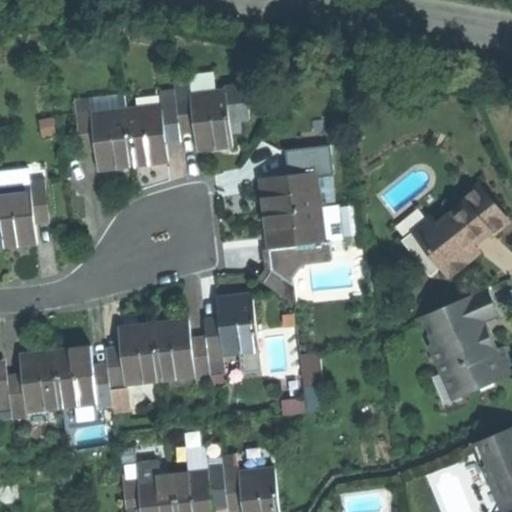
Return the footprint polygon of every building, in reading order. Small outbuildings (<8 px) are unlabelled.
[(241,122),(251,121),(246,86),(226,89),(227,91),(231,124),(241,122)] [(175,92),(176,99),(180,126),(195,124),(191,96),(190,90),(175,92)] [(227,91),(191,96),(195,124),(199,153),(218,150),(234,148),(232,134),(231,124),(227,91)] [(164,135),(181,133),(180,126),(176,99),(160,101),(160,107),(164,135)] [(168,161),(164,135),(160,107),(127,111),(134,166),(153,163),(168,161)] [(82,146),(96,144),(93,116),(92,108),(77,110),(82,146)] [(127,111),(93,116),(96,144),(100,171),(118,168),(134,166),(127,111)] [(232,134),(243,133),(241,122),(231,124),(232,134)] [(325,172),(323,157),(288,161),(290,177),(320,173),(325,172)] [(0,174),(0,192),(32,189),(31,183),(30,171),(0,174)] [(320,173),(323,205),(338,203),(335,176),(331,172),(325,172),(320,173)] [(320,173),(290,177),(261,180),(264,200),(266,215),(324,208),(323,205),(320,173)] [(31,183),(32,189),(35,217),(50,215),(46,181),(31,183)] [(460,199),(464,204),(488,233),(492,238),(508,224),(476,185),(460,199)] [(38,245),(35,217),(32,189),(0,192),(0,232),(2,249),(19,247),(38,245)] [(328,243),(324,208),(266,215),(268,238),(270,250),(272,271),(263,285),(294,306),(297,306),(294,280),(305,265),(336,262),(333,242),(328,243)] [(448,277),(465,264),(459,256),(472,246),(448,217),(433,229),(428,222),(401,244),(429,279),(441,269),(448,277)] [(478,253),(472,246),(459,256),(465,264),(471,259),(478,253)] [(500,349),(494,352),(482,324),(498,317),(486,290),(481,292),(424,316),(435,344),(428,347),(441,378),(448,375),(458,397),(511,375),(505,362),(500,349)] [(235,300),(217,302),(220,329),(224,357),(240,355),(259,353),(253,298),(235,300)] [(196,379),(192,350),(189,323),(174,325),(154,327),(161,383),(196,379)] [(138,329),(119,331),(123,359),(126,387),(161,383),(154,327),(138,329)] [(206,331),(208,349),(210,364),(224,362),(224,357),(220,329),(206,331)] [(73,351),(57,353),(64,410),(98,407),(95,378),(91,349),(73,351)] [(196,385),(212,383),(211,376),(210,364),(208,349),(192,350),(196,379),(196,385)] [(40,355),(19,357),(23,387),(26,415),(64,410),(57,353),(40,355)] [(259,353),(240,355),(243,374),(262,372),(259,353)] [(127,393),(126,387),(123,359),(109,360),(111,376),(113,394),(127,393)] [(224,362),(210,364),(211,376),(226,375),(224,362)] [(8,373),(0,373),(0,408),(12,407),(10,389),(8,373)] [(450,400),(458,397),(448,375),(441,378),(450,400)] [(98,410),(115,408),(113,394),(111,376),(95,378),(98,407),(98,410)] [(23,387),(10,389),(12,407),(14,422),(27,420),(26,415),(23,387)] [(305,404),(286,407),(287,417),(307,415),(305,404)] [(511,511),(511,429),(475,446),(492,485),(499,482),(511,511)] [(139,466),(141,481),(163,478),(161,464),(139,466)] [(213,504),(229,502),(226,470),(225,466),(209,468),(210,473),(213,504)] [(240,469),(226,470),(229,502),(230,506),(244,504),(241,475),(240,469)] [(280,511),(276,471),(241,475),(244,504),(245,511),(280,511)] [(210,473),(175,477),(179,511),(214,511),(213,504),(210,473)] [(163,478),(141,481),(144,508),(144,511),(179,511),(175,477),(163,478)] [(141,481),(126,482),(129,510),(144,508),(141,481)] [(511,511),(499,482),(492,485),(503,511),(511,511)]
